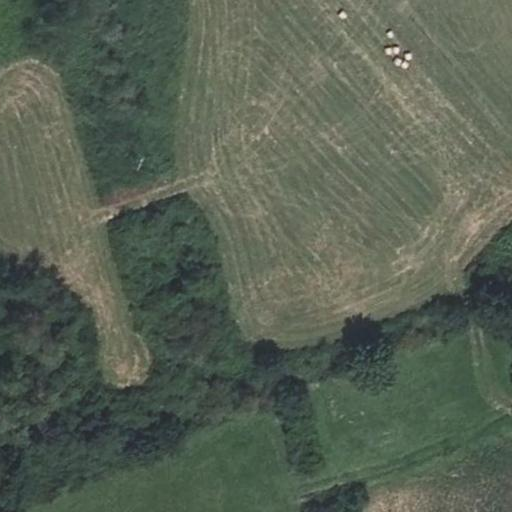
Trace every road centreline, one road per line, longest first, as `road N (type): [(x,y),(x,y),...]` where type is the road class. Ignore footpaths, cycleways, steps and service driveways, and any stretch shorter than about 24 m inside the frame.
road 1 (track): [(511,414),(484,415),(431,452),(291,487)]
road 2 (track): [(511,414),(467,298)]
